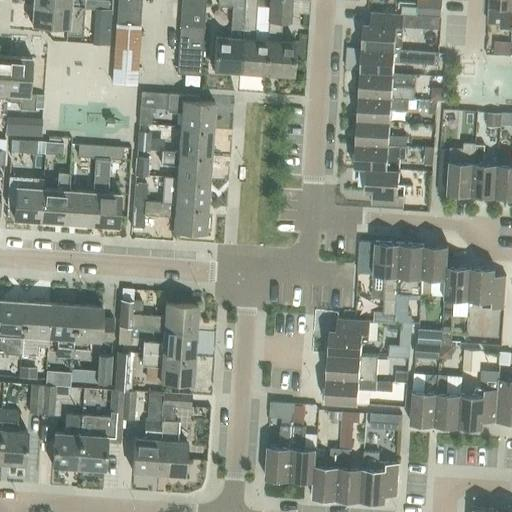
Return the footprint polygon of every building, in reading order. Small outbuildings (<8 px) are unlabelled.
[(117,0),(116,23),(140,25),(141,0),(117,0)] [(181,0),(180,26),(204,28),(205,0),(181,0)] [(238,72),(242,0),(217,0),(217,6),(231,7),(230,37),(215,36),(213,70),(238,72)] [(256,0),(242,0),(238,72),(265,73),(267,40),(254,39),(256,0)] [(267,40),(265,73),(292,75),(293,56),(305,57),(306,34),(299,34),(298,41),(294,41),(279,40),(281,22),(290,23),(290,13),(291,0),(269,0),(269,3),(268,18),(268,23),(267,40)] [(417,0),(416,15),(426,16),(439,16),(441,17),(441,0),(417,0)] [(511,28),(511,0),(489,0),(488,23),(500,24),(500,28),(511,28)] [(84,6),(33,3),(31,24),(67,27),(66,34),(82,35),(84,6)] [(96,8),(95,26),(109,27),(110,9),(96,8)] [(364,22),(362,47),(401,49),(403,13),(371,11),(371,22),(364,22)] [(426,28),(438,29),(439,16),(426,16),(426,27),(426,28)] [(140,25),(116,23),(112,83),(136,85),(140,25)] [(204,28),(180,26),(177,74),(184,74),(198,75),(201,75),(204,28)] [(493,54),(493,55),(510,56),(510,55),(510,42),(493,41),(493,54)] [(362,47),(361,70),(393,73),(394,61),(438,64),(439,52),(401,49),(362,47)] [(10,55),(0,54),(0,100),(8,101),(10,55)] [(10,55),(8,101),(19,102),(19,108),(35,109),(36,93),(29,93),(31,57),(10,55)] [(361,70),(359,94),(414,98),(415,88),(416,74),(393,73),(361,70)] [(197,85),(198,75),(184,74),(183,85),(191,85),(197,85)] [(180,127),(212,129),(214,102),(197,101),(198,95),(168,93),(167,111),(181,112),(180,127)] [(414,98),(359,94),(358,118),(390,121),(391,109),(408,110),(409,98),(414,99),(414,98)] [(419,100),(419,109),(430,110),(431,100),(419,100)] [(151,106),(140,106),(139,123),(149,124),(151,106)] [(486,123),(486,126),(499,127),(500,114),(500,113),(486,112),(486,123)] [(501,124),(511,124),(511,113),(502,112),(502,113),(501,124)] [(5,118),(4,133),(40,135),(41,120),(5,118)] [(358,118),(356,142),(406,145),(406,136),(389,135),(390,121),(358,118)] [(431,130),(431,120),(410,120),(410,131),(431,130)] [(180,127),(178,151),(178,153),(211,155),(212,129),(180,127)] [(462,127),(461,144),(465,144),(475,145),(476,128),(473,128),(462,127)] [(150,131),(138,130),(137,130),(136,149),(148,150),(150,131)] [(17,151),(36,153),(36,141),(18,140),(17,151)] [(44,153),(62,154),(62,143),(47,142),(45,141),(44,153)] [(356,142),(354,167),(367,168),(367,167),(399,169),(400,156),(405,156),(406,145),(356,142)] [(95,157),(96,145),(78,144),(77,156),(94,157),(95,157)] [(438,172),(437,192),(447,193),(472,194),(474,161),(475,145),(465,144),(465,150),(450,149),(450,153),(449,172),(438,172)] [(94,157),(92,191),(93,191),(90,223),(117,225),(120,193),(106,192),(109,158),(121,159),(122,147),(96,145),(95,157),(94,157)] [(425,146),(423,164),(432,164),(434,147),(425,146)] [(178,153),(178,151),(160,149),(159,164),(177,165),(177,178),(209,180),(211,155),(178,153)] [(148,157),(135,156),(134,175),(147,176),(148,157)] [(511,159),(511,164),(498,163),(496,196),(511,196),(511,159)] [(474,161),(472,194),(496,196),(498,163),(484,162),(474,161)] [(367,167),(367,168),(365,192),(372,192),(371,203),(403,205),(405,184),(398,183),(399,169),(367,167)] [(64,222),(66,190),(68,173),(57,172),(56,189),(41,188),(39,220),(64,222)] [(39,220),(41,188),(41,178),(8,175),(6,205),(14,206),(14,218),(39,220)] [(165,177),(163,202),(163,203),(207,206),(209,180),(177,178),(165,177)] [(134,182),(133,201),(144,202),(145,201),(146,183),(134,182)] [(66,190),(64,222),(90,223),(93,191),(92,191),(66,190)] [(144,202),(133,201),(131,226),(143,227),(144,213),(174,216),(173,229),(205,231),(207,206),(163,203),(163,202),(145,201),(144,202)] [(360,240),(357,272),(373,273),(375,241),(360,240)] [(397,292),(400,242),(375,241),(373,273),(385,274),(383,314),(382,321),(395,322),(395,315),(397,292)] [(424,244),(400,242),(397,292),(421,294),(424,244)] [(424,244),(421,294),(430,294),(432,277),(445,278),(446,278),(447,265),(448,245),(424,244)] [(446,278),(445,278),(443,314),(453,315),(454,298),(468,299),(470,266),(447,265),(446,278)] [(470,266),(468,298),(482,299),(482,304),(482,306),(504,307),(506,275),(495,275),(495,268),(470,266)] [(21,354),(25,301),(0,299),(0,352),(4,353),(21,354)] [(120,299),(118,326),(130,327),(163,330),(163,329),(194,331),(196,305),(165,303),(164,316),(131,314),(132,300),(120,299)] [(25,301),(21,354),(37,355),(38,336),(49,336),(51,303),(25,301)] [(51,303),(49,336),(57,337),(55,356),(73,357),(76,304),(51,303)] [(102,306),(76,304),(73,357),(88,358),(89,339),(99,340),(111,341),(113,318),(101,317),(102,306)] [(401,322),(408,322),(409,310),(397,309),(396,321),(401,322)] [(360,355),(361,354),(361,341),(368,341),(369,320),(337,318),(337,329),(330,328),(328,353),(360,355)] [(388,344),(388,356),(409,357),(409,349),(411,323),(410,322),(408,322),(401,322),(399,345),(388,344)] [(130,327),(118,326),(117,344),(129,344),(130,327)] [(163,329),(163,330),(163,343),(143,341),(142,353),(193,356),(194,331),(163,329)] [(442,332),(441,346),(450,346),(451,332),(442,332)] [(417,343),(416,354),(439,356),(439,346),(439,344),(417,343)] [(439,356),(439,358),(452,358),(453,346),(450,346),(441,346),(440,346),(439,346),(439,356)] [(464,349),(463,366),(475,367),(476,350),(464,349)] [(113,389),(122,390),(130,391),(131,374),(133,352),(116,351),(113,389)] [(499,352),(498,364),(500,364),(505,365),(509,365),(510,352),(500,352),(499,352)] [(193,356),(142,353),(141,365),(161,366),(160,381),(191,383),(193,356)] [(328,353),(327,377),(376,380),(378,355),(361,354),(360,355),(328,353)] [(110,383),(112,355),(98,354),(96,382),(110,383)] [(19,369),(18,376),(36,377),(36,368),(19,367),(19,369)] [(59,371),(59,380),(69,381),(70,381),(71,372),(70,371),(59,371)] [(407,380),(407,372),(395,371),(395,379),(407,380)] [(461,393),(459,426),(483,427),(484,420),(495,421),(497,389),(498,389),(498,379),(499,373),(485,372),(484,388),(475,388),(475,394),(461,393)] [(435,424),(438,374),(426,373),(424,391),(413,390),(410,422),(435,424)] [(448,375),(438,374),(435,424),(459,426),(461,393),(446,392),(448,375)] [(376,380),(327,377),(325,401),(357,403),(358,388),(391,391),(392,381),(376,380)] [(498,389),(497,389),(495,421),(511,422),(511,380),(498,379),(498,389)] [(41,413),(43,385),(31,384),(30,412),(41,413)] [(55,386),(43,385),(41,413),(53,414),(55,386)] [(82,414),(78,467),(104,469),(106,443),(120,443),(121,418),(122,390),(113,389),(111,390),(110,415),(98,415),(82,414)] [(135,391),(130,391),(122,390),(121,418),(133,419),(135,391)] [(161,420),(158,472),(183,474),(186,441),(176,441),(178,421),(173,421),(175,406),(191,407),(192,395),(162,393),(161,420)] [(282,424),(293,425),(294,402),(283,402),(282,418),(282,424)] [(18,410),(2,409),(0,433),(0,461),(24,464),(26,430),(17,430),(18,410)] [(328,410),(327,418),(329,419),(341,419),(342,419),(342,411),(328,410)] [(342,419),(341,421),(344,421),(352,421),(358,422),(359,412),(342,411),(342,419)] [(78,467),(82,414),(65,413),(64,432),(54,432),(52,465),(78,467)] [(371,413),(370,428),(385,428),(386,414),(371,413)] [(293,424),(303,424),(303,416),(294,416),(293,424)] [(161,420),(145,419),(143,438),(134,438),(131,470),(158,472),(161,420)] [(294,425),(293,425),(282,424),(280,445),(268,444),(266,477),(290,479),(294,425)] [(294,425),(290,479),(313,480),(314,480),(315,464),(316,464),(317,448),(309,447),(305,447),(306,433),(306,426),(304,426),(294,425)] [(314,480),(313,480),(312,496),(337,498),(340,448),(331,448),(330,465),(316,464),(315,464),(314,480)] [(340,448),(337,498),(346,499),(361,500),(363,467),(348,466),(350,449),(343,448),(340,448)] [(363,467),(361,500),(385,501),(386,494),(397,495),(399,463),(378,462),(378,453),(364,452),(363,467)]
